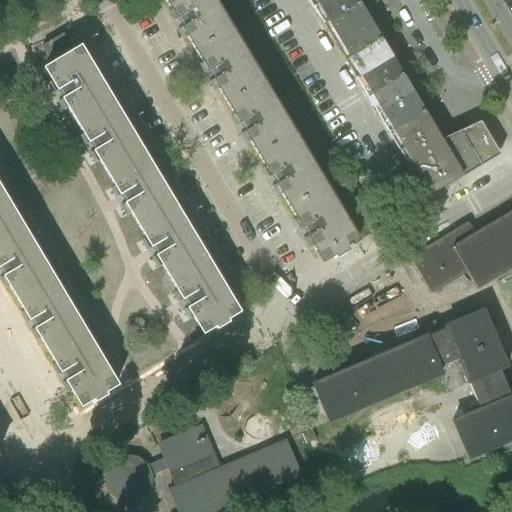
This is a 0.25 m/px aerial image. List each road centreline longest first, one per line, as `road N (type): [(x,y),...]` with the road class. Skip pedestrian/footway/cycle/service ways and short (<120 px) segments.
road 1 (residential): [(288,314),(101,0)]
road 2 (residential): [(46,455),(288,314)]
road 3 (residential): [(426,230),(284,0)]
road 4 (residential): [(288,314),(426,230)]
